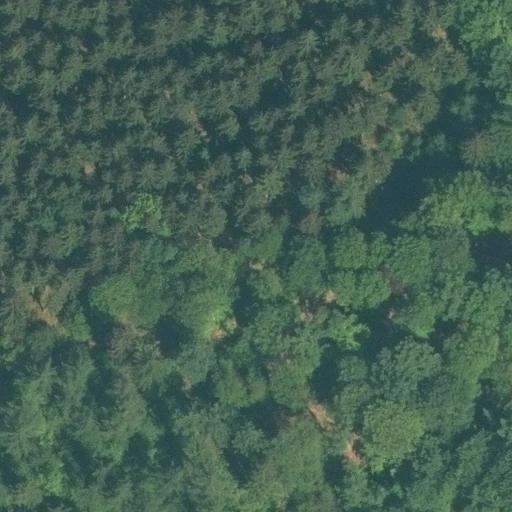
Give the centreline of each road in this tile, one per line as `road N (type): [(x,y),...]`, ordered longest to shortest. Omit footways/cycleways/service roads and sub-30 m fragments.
road 1 (track): [(0,385),(302,265)]
road 2 (track): [(302,265),(511,182)]
